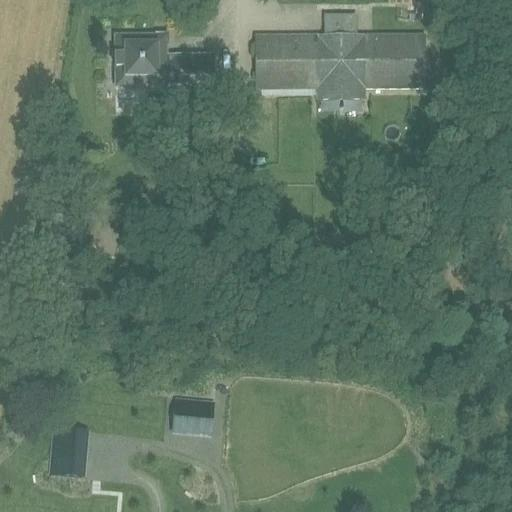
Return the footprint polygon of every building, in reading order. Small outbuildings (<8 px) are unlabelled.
[(356,37),(356,17),(323,17),(323,37),(255,37),(255,91),(315,91),(315,102),(364,102),(364,91),(424,90),(424,37),(356,37)] [(167,36),(117,38),(118,88),(168,86),(179,86),(179,77),(215,77),(215,56),(168,56),(167,36)] [(173,432),(210,435),(213,409),(175,405),(173,432)] [(51,476),(82,479),(86,434),(54,431),(51,476)] [(157,511),(208,511),(208,499),(157,501),(157,511)]
